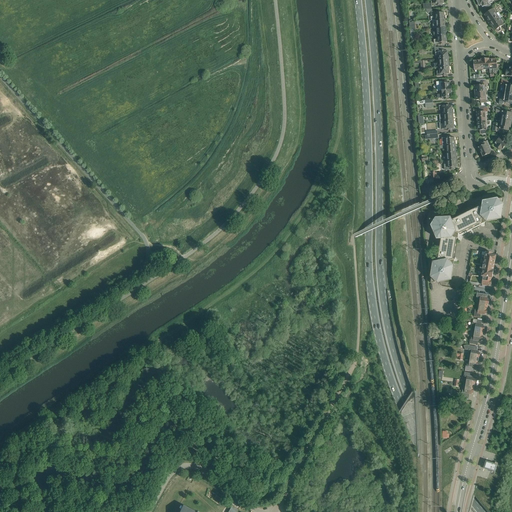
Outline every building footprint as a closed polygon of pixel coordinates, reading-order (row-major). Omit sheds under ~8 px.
[(428,6),(424,6),(425,9),(426,9),(427,9),(431,9),(430,6),(431,6),(441,5),(441,3),(443,3),(443,0),(434,0),(435,1),(432,1),(432,3),(428,3),(428,6)] [(475,0),(477,2),(478,2),(479,6),(482,5),(483,7),(484,6),(485,9),(490,6),(489,4),(492,3),(493,1),(492,0),(475,0)] [(427,9),(426,9),(426,12),(428,13),(429,13),(431,13),(431,16),(433,17),(433,21),(446,20),(445,15),(444,15),(444,13),(442,13),(442,11),(437,12),(433,12),(432,9),(431,9),(427,9)] [(493,9),(489,12),(487,11),(485,12),(485,14),(485,15),(487,18),(485,19),(489,23),(500,15),(498,12),(496,9),(494,9),(493,9)] [(505,22),(500,15),(489,23),(492,28),(493,27),(496,30),(497,31),(498,31),(499,31),(500,31),(500,30),(500,29),(500,28),(504,25),(503,25),(505,24),(505,22)] [(446,20),(433,21),(434,28),(446,27),(446,20)] [(446,27),(434,28),(434,36),(447,35),(446,27)] [(447,35),(434,36),(438,36),(438,40),(435,40),(435,43),(439,43),(439,44),(444,44),(444,42),(447,42),(446,40),(447,39),(447,35)] [(438,48),(435,48),(435,55),(439,55),(440,60),(449,59),(449,55),(448,55),(447,52),(445,52),(445,50),(443,50),(443,48),(438,48)] [(485,69),(490,69),(489,59),(488,59),(487,58),(485,58),(484,59),(481,59),(483,75),(486,75),(485,69)] [(440,63),(434,63),(434,68),(440,67),(450,67),(449,59),(440,60),(440,63)] [(483,78),(483,75),(481,59),(481,61),(474,61),(474,62),(474,66),(473,66),(473,69),(474,69),(474,70),(479,70),(480,78),(483,78)] [(489,59),(490,69),(490,78),(494,78),(494,77),(494,74),(493,74),(493,71),(498,71),(497,67),(498,67),(498,64),(497,64),(497,60),(496,60),(489,60),(489,59)] [(441,71),(437,71),(437,75),(438,76),(442,76),(447,76),(446,74),(449,74),(449,70),(450,70),(450,67),(440,67),(441,71)] [(477,86),(475,86),(475,93),(487,92),(486,85),(487,85),(487,82),(486,82),(485,82),(484,79),(477,80),(477,83),(480,82),(480,85),(477,85),(477,86)] [(502,79),(502,80),(504,81),(504,86),(503,92),(504,92),(505,93),(511,93),(511,84),(509,84),(508,81),(507,81),(507,80),(502,79)] [(443,81),(436,82),(437,91),(439,91),(442,91),(451,90),(451,86),(450,86),(450,83),(447,83),(447,82),(443,82),(443,81)] [(439,95),(438,95),(438,98),(439,98),(444,98),(444,99),(449,99),(449,97),(451,97),(451,94),(452,94),(451,90),(442,91),(442,95),(439,95)] [(487,99),(487,92),(475,93),(476,100),(480,100),(481,103),(488,102),(488,99),(487,99)] [(500,98),(499,104),(502,104),(505,101),(506,101),(506,103),(511,104),(511,103),(511,93),(505,93),(504,92),(503,97),(502,96),(501,99),(500,98)] [(444,106),(440,106),(440,110),(444,110),(444,114),(453,114),(453,110),(452,110),(452,106),(449,107),(449,105),(444,105),(444,106)] [(486,121),(486,115),(485,115),(485,112),(488,112),(487,108),(487,105),(479,106),(480,109),(478,109),(479,112),(477,113),(477,117),(476,117),(477,122),(486,121)] [(502,115),(501,119),(511,120),(511,117),(511,113),(510,113),(510,112),(511,112),(511,111),(505,110),(504,112),(503,112),(501,108),(496,107),(496,112),(500,113),(499,114),(502,115)] [(444,114),(440,115),(441,122),(445,122),(454,121),(453,114),(444,114)] [(511,120),(501,119),(500,123),(499,123),(499,124),(494,123),(493,130),(498,131),(498,127),(500,128),(500,129),(505,130),(505,131),(508,131),(509,127),(510,127),(511,125),(511,124),(511,123),(511,121),(511,120)] [(491,120),(486,121),(477,122),(477,126),(478,126),(478,130),(480,130),(480,134),(486,133),(486,130),(487,130),(486,126),(487,126),(490,126),(491,120)] [(441,122),(440,122),(441,129),(442,129),(446,129),(446,131),(451,130),(451,128),(454,128),(453,125),(454,125),(454,121),(445,122),(441,122)] [(492,132),(491,135),(494,136),(492,138),(494,140),(493,140),(496,142),(495,143),(496,144),(495,146),(497,147),(500,150),(502,149),(503,149),(508,143),(507,142),(508,141),(503,137),(501,138),(500,137),(499,138),(497,136),(497,133),(492,132)] [(452,138),(452,136),(447,137),(447,138),(443,139),(443,146),(440,146),(456,145),(456,140),(455,140),(454,138),(452,138)] [(480,152),(481,152),(483,157),(484,156),(484,157),(488,156),(488,155),(492,153),(487,141),(486,139),(485,138),(483,139),(482,140),(483,143),(481,144),(482,146),(479,147),(479,148),(478,149),(480,152)] [(447,153),(457,153),(456,145),(440,146),(440,148),(447,148),(447,153)] [(457,153),(447,153),(444,154),(444,161),(457,160),(457,153)] [(457,160),(444,161),(445,170),(454,169),(454,167),(457,167),(457,165),(458,164),(457,160)] [(486,220),(487,221),(501,219),(503,205),(504,198),(498,200),(497,199),(484,202),(483,205),(451,221),(450,218),(436,219),(430,219),(432,225),(432,226),(437,239),(441,239),(438,262),(434,263),(432,277),(431,283),(437,282),(438,283),(451,280),(454,266),(452,265),(453,260),(457,238),(457,233),(460,233),(481,223),(486,220)] [(481,268),(483,269),(482,276),(484,277),(482,285),(489,286),(489,284),(491,285),(492,281),(491,281),(492,278),(495,260),(496,260),(496,256),(492,255),(493,253),(486,252),(484,266),(481,265),(481,268)] [(477,293),(476,297),(477,298),(481,299),(479,305),(487,307),(488,304),(489,300),(487,300),(487,298),(483,297),(484,294),(488,295),(483,294),(477,293)] [(475,309),(474,317),(480,318),(481,314),(485,315),(485,313),(487,314),(487,310),(487,307),(479,305),(479,310),(475,309)] [(472,323),(471,331),(475,332),(483,333),(483,330),(484,330),(485,326),(483,326),(483,325),(481,324),(478,324),(479,320),(477,320),(473,319),(473,323),(472,323)] [(470,339),(469,343),(473,344),(473,340),(480,341),(481,340),(482,340),(483,336),(482,336),(483,333),(475,332),(474,336),(472,336),(471,339),(470,339)] [(466,346),(464,346),(465,350),(468,350),(467,358),(471,358),(479,360),(479,357),(480,353),(479,353),(479,351),(477,351),(477,347),(469,346),(467,346),(466,346)] [(466,366),(465,370),(468,370),(469,367),(476,368),(476,366),(478,367),(479,363),(478,363),(479,360),(471,358),(470,363),(467,362),(467,366),(466,366)] [(464,380),(464,384),(474,386),(475,383),(476,379),(474,379),(474,378),(472,377),(467,376),(468,373),(465,372),(464,376),(465,376),(464,380)] [(461,392),(461,396),(464,397),(465,393),(469,394),(472,394),(472,393),(473,393),(474,389),(474,386),(464,384),(463,389),(462,392),(461,392)] [(483,469),(491,471),(491,472),(495,473),(498,463),(496,462),(494,462),(493,463),(486,460),(483,469)]
